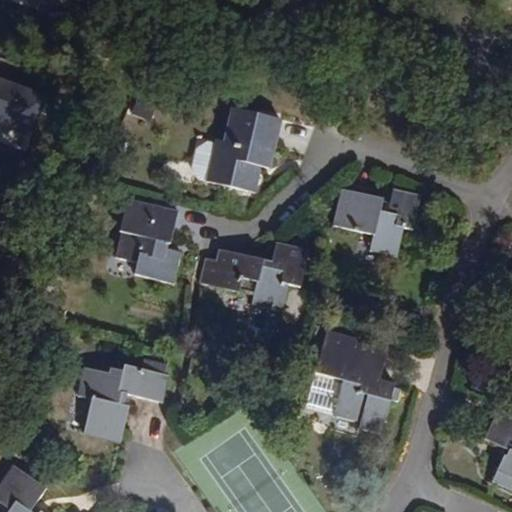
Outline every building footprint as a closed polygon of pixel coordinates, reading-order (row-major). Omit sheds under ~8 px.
[(0,82),(0,122),(33,134),(46,100),(0,82)] [(271,169),(283,121),(233,109),(225,141),(216,140),(216,142),(206,141),(195,148),(191,168),(197,178),(255,193),(262,167),(271,169)] [(414,231),(422,196),(393,189),(388,214),(380,212),(384,199),(341,190),(333,226),(373,236),(370,252),(398,258),(405,229),(414,231)] [(179,283),(187,247),(176,245),(183,213),(142,203),(143,201),(130,198),(126,214),(133,216),(139,217),(135,233),(129,232),(122,230),(116,257),(142,263),(139,274),(179,283)] [(135,233),(139,217),(133,216),(129,232),(135,233)] [(301,289),(310,251),(277,243),(270,270),(263,269),(265,260),(219,250),(217,260),(206,258),(199,284),(254,296),(252,304),(284,312),(290,286),(301,289)] [(383,374),(390,347),(327,331),(316,374),(344,381),(335,417),(361,423),(359,429),(383,435),(392,401),(400,403),(403,390),(395,388),(396,385),(388,383),(381,381),(383,374)] [(123,443),(131,408),(125,406),(128,396),(164,404),(170,376),(166,375),(168,366),(144,360),(142,369),(125,365),(124,371),(110,368),(109,373),(85,368),(78,397),(92,400),(84,434),(123,443)] [(335,417),(344,381),(316,374),(307,410),(335,417)] [(388,383),(390,376),(383,374),(381,381),(388,383)] [(511,408),(501,403),(497,411),(511,417),(511,408)] [(511,417),(497,411),(485,441),(508,451),(506,457),(504,456),(493,482),(511,491),(511,417)] [(32,511),(31,511),(47,489),(14,466),(0,486),(0,504),(9,511),(8,511),(32,511)]
